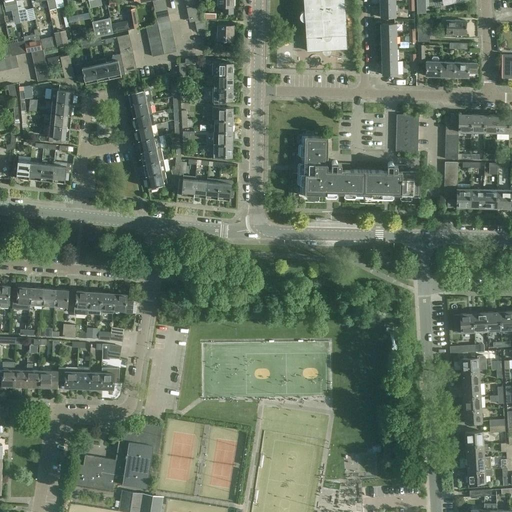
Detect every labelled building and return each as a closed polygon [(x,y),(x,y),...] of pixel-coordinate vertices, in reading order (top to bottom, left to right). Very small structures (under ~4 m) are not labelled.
[(3,0),(6,12),(12,11),(14,19),(17,21),(20,20),(18,8),(16,1),(15,0),(3,0)] [(18,8),(24,7),(22,0),(15,0),(16,1),(18,8)] [(38,0),(39,2),(47,0),(48,9),(49,9),(46,0),(38,0)] [(87,0),(90,8),(102,6),(100,0),(87,0)] [(234,7),(233,0),(218,0),(218,6),(223,6),(223,14),(232,14),(233,7),(234,7)] [(303,0),(305,12),(302,12),(300,13),(301,19),(302,20),(305,20),(306,35),(306,36),(307,36),(307,50),(307,51),(346,49),(345,21),(344,5),(343,5),(342,0),(303,0)] [(166,4),(154,7),(155,12),(167,10),(166,4)] [(394,4),(380,4),(381,18),(395,17),(394,4)] [(187,8),(190,22),(195,21),(197,32),(198,32),(198,31),(205,31),(206,20),(202,20),(199,5),(187,8)] [(137,27),(134,9),(127,10),(121,12),(123,26),(129,25),(130,29),(137,27)] [(167,10),(155,12),(156,18),(168,16),(167,10)] [(158,25),(169,22),(168,16),(156,18),(158,25)] [(95,38),(100,37),(100,36),(112,34),(109,18),(92,22),(95,38)] [(206,20),(205,31),(211,32),(211,26),(218,26),(217,40),(224,40),(224,41),(226,41),(226,40),(233,40),(233,25),(218,25),(218,20),(206,20)] [(466,21),(446,20),(445,34),(465,35),(466,21)] [(159,30),(171,27),(169,22),(158,25),(159,30)] [(381,36),(395,36),(395,23),(381,24),(381,36)] [(159,31),(159,30),(158,25),(146,27),(147,33),(159,31)] [(159,30),(159,31),(160,36),(172,33),(171,27),(159,30)] [(27,53),(31,52),(42,49),(42,48),(40,39),(38,29),(33,30),(34,34),(24,36),(27,52),(27,53)] [(429,42),(429,30),(417,30),(417,41),(429,42)] [(160,36),(159,31),(147,33),(148,39),(160,36)] [(160,36),(161,42),(173,39),(172,33),(160,36)] [(55,36),(56,45),(57,46),(72,43),(71,39),(67,40),(65,34),(55,36)] [(118,43),(130,40),(129,34),(117,37),(118,43)] [(17,42),(21,53),(27,52),(24,36),(23,37),(24,41),(17,42)] [(56,45),(55,36),(54,37),(54,36),(40,39),(42,48),(56,45)] [(161,42),(160,36),(148,39),(150,45),(162,42),(161,42)] [(395,49),(395,36),(381,36),(381,49),(395,49)] [(95,38),(88,39),(90,47),(102,45),(100,37),(95,38)] [(79,49),(90,47),(88,39),(87,40),(81,41),(78,42),(79,49)] [(163,47),(174,45),(173,39),(161,42),(162,42),(163,47)] [(118,43),(119,49),(131,46),(130,40),(118,43)] [(21,53),(17,42),(9,44),(12,56),(15,55),(21,53)] [(163,48),(163,47),(162,42),(150,45),(151,51),(163,48)] [(2,46),(4,58),(9,56),(12,56),(9,44),(2,46)] [(163,47),(163,48),(164,54),(176,51),(174,45),(163,47)] [(56,46),(43,49),(44,55),(44,56),(58,53),(56,46)] [(132,52),(131,46),(119,49),(120,54),(132,52)] [(164,54),(163,48),(151,51),(152,56),(164,54)] [(31,52),(33,58),(44,55),(43,49),(42,49),(31,52)] [(396,61),(395,49),(381,49),(382,62),(396,61)] [(134,58),(132,52),(120,54),(122,60),(134,58)] [(60,56),(61,60),(64,78),(74,76),(69,54),(60,56)] [(120,73),(136,69),(135,63),(123,66),(122,60),(120,54),(112,55),(111,61),(106,62),(109,78),(121,76),(120,73)] [(511,54),(501,54),(501,76),(511,76),(511,54)] [(15,55),(12,56),(9,56),(12,68),(18,67),(15,55)] [(33,58),(34,64),(45,61),(44,56),(44,55),(33,58)] [(4,58),(6,70),(12,68),(9,56),(4,58)] [(439,76),(440,61),(438,61),(438,59),(437,57),(432,57),(431,59),(431,61),(425,61),(425,76),(439,76)] [(135,63),(134,58),(122,60),(123,66),(135,63)] [(34,64),(35,69),(47,67),(45,61),(34,64)] [(97,81),(94,65),(93,61),(76,64),(78,76),(83,75),(85,83),(97,81)] [(233,63),(219,63),(219,62),(212,61),(211,75),(214,75),(214,76),(233,76),(233,63)] [(396,61),(382,62),(382,75),(396,74),(396,61)] [(439,76),(453,77),(454,62),(440,61),(439,76)] [(97,81),(109,78),(106,62),(94,65),(97,81)] [(454,62),(453,77),(468,77),(468,72),(475,73),(475,62),(454,62)] [(35,69),(36,75),(48,73),(47,67),(35,69)] [(177,96),(176,72),(169,74),(169,84),(171,84),(172,96),(177,96)] [(48,73),(36,75),(38,81),(49,79),(48,73)] [(233,88),(233,76),(214,76),(214,87),(233,88)] [(7,85),(10,97),(16,95),(14,84),(7,85)] [(71,87),(59,85),(58,89),(57,89),(51,88),(50,99),(52,101),(72,103),(73,91),(71,91),(71,87)] [(20,91),(20,98),(25,98),(32,99),(31,90),(30,86),(19,87),(20,91)] [(232,99),(233,88),(214,87),(213,104),(227,104),(227,100),(232,99)] [(128,93),(130,105),(149,101),(152,100),(150,89),(144,90),(144,89),(128,93)] [(71,115),(72,103),(52,101),(51,113),(71,115)] [(152,113),(150,105),(149,101),(130,105),(133,117),(152,113)] [(21,102),(21,111),(25,110),(25,109),(32,108),(32,103),(25,103),(25,102),(21,102)] [(212,120),(218,120),(232,120),(232,107),(212,107),(212,120)] [(70,127),(71,115),(51,113),(50,125),(70,127)] [(133,117),(135,128),(151,125),(154,124),(152,113),(133,117)] [(458,131),(471,131),(471,114),(458,114),(451,114),(450,122),(458,123),(458,129),(458,131)] [(471,131),(483,132),(484,115),(471,114),(471,131)] [(483,132),(496,132),(496,115),(484,115),(483,132)] [(496,132),(508,132),(509,115),(496,115),(496,132)] [(232,132),(232,120),(218,120),(218,124),(214,124),(214,132),(218,132),(232,132)] [(70,127),(50,125),(48,141),(62,143),(62,139),(69,139),(70,127)] [(135,128),(138,140),(158,136),(158,135),(154,136),(151,125),(135,128)] [(232,144),(232,132),(218,132),(218,144),(232,144)] [(160,148),(158,136),(138,140),(140,152),(160,148)] [(334,198),(334,195),(363,196),(364,170),(349,169),(350,163),(337,163),(337,162),(337,161),(336,161),(335,160),(334,160),(333,160),(332,161),(331,162),(331,163),(331,169),(323,169),(323,156),(327,156),(328,137),(302,136),(300,193),(306,193),(306,194),(306,195),(306,196),(307,197),(308,197),(309,197),(317,198),(318,196),(318,193),(325,193),(325,198),(334,198)] [(232,144),(218,144),(213,144),(213,159),(218,159),(226,159),(226,156),(232,156),(232,144)] [(163,160),(160,148),(140,152),(142,164),(163,160)] [(40,180),(52,181),(54,164),(47,164),(47,161),(42,160),(42,163),(40,180)] [(142,164),(145,175),(164,171),(166,171),(163,160),(142,164)] [(28,178),(30,162),(18,161),(16,177),(28,178)] [(42,163),(30,162),(28,178),(40,180),(42,163)] [(54,162),(54,164),(52,181),(64,182),(66,163),(54,162)] [(390,199),(390,196),(420,197),(420,171),(406,171),(406,165),(393,165),(393,164),(393,163),(392,162),(391,162),(390,162),(389,162),(388,163),(387,164),(387,170),(364,170),(363,196),(381,196),(381,199),(390,199)] [(175,169),(170,170),(171,175),(178,178),(180,168),(175,169)] [(164,171),(145,175),(147,187),(151,187),(151,190),(158,188),(157,185),(166,183),(164,171)] [(178,178),(177,194),(181,194),(181,195),(193,196),(195,180),(178,178)] [(205,197),(217,199),(219,180),(207,178),(207,181),(205,197)] [(207,181),(195,180),(193,196),(205,197),(207,181)] [(219,180),(217,199),(229,200),(229,197),(232,197),(233,191),(230,191),(231,181),(219,180)] [(470,189),(456,188),(456,192),(444,192),(444,198),(448,198),(447,207),(469,207),(470,189)] [(483,189),(470,189),(469,207),(482,207),(483,189)] [(496,189),(483,189),(482,207),(496,208),(496,189)] [(509,190),(496,189),(496,208),(509,208),(509,190)] [(0,284),(0,301),(8,302),(9,285),(0,284)] [(14,288),(12,308),(28,309),(29,303),(30,287),(17,286),(17,288),(14,288)] [(43,288),(30,287),(29,303),(41,304),(43,288)] [(55,289),(43,288),(41,304),(54,305),(55,289)] [(55,289),(54,305),(67,306),(68,290),(55,289)] [(88,307),(89,291),(76,290),(75,306),(88,307)] [(101,292),(89,291),(88,307),(100,308),(101,292)] [(114,293),(101,292),(100,308),(100,312),(112,313),(112,309),(114,293)] [(114,293),(112,309),(126,310),(125,313),(133,313),(134,300),(126,300),(126,294),(114,293)] [(511,310),(499,311),(500,330),(511,329),(511,310)] [(499,311),(486,312),(487,331),(500,330),(499,311)] [(474,331),(487,331),(486,312),(473,313),(474,331)] [(460,315),(453,315),(454,327),(460,327),(461,332),(474,331),(473,313),(459,313),(460,315)] [(110,333),(122,335),(123,329),(111,327),(110,333)] [(122,335),(110,333),(109,339),(121,341),(122,335)] [(120,352),(107,350),(106,356),(119,358),(120,352)] [(461,371),(479,370),(486,370),(485,357),(483,355),(477,356),(477,358),(460,359),(461,371)] [(492,369),(496,369),(501,369),(501,361),(495,361),(495,362),(492,362),(492,369)] [(26,386),(38,386),(38,370),(32,370),(33,364),(27,364),(26,370),(26,386)] [(64,387),(77,387),(77,367),(58,367),(58,380),(65,381),(64,387)] [(89,388),(89,372),(89,368),(77,367),(77,387),(89,388)] [(101,372),(100,388),(113,388),(113,383),(118,383),(119,373),(119,368),(101,367),(101,372)] [(2,385),(14,385),(14,369),(2,369),(2,385)] [(14,385),(26,386),(26,370),(14,369),(14,385)] [(38,370),(38,386),(50,386),(51,380),(57,380),(58,371),(38,370)] [(479,383),(479,370),(461,371),(462,384),(479,383)] [(89,388),(100,388),(101,372),(89,372),(89,388)] [(462,384),(462,397),(480,396),(479,383),(462,384)] [(462,397),(463,409),(481,408),(480,396),(462,397)] [(481,408),(463,409),(464,422),(482,421),(481,408)] [(146,487),(152,452),(158,453),(162,426),(141,422),(140,423),(139,434),(120,431),(116,459),(85,454),(83,464),(75,463),(72,483),(112,489),(113,482),(121,483),(146,487)] [(465,445),(483,444),(482,431),(464,432),(465,445)] [(487,444),(483,444),(465,445),(466,458),(483,457),(483,450),(488,450),(487,444)] [(484,469),(483,457),(466,458),(466,470),(484,469)] [(484,469),(466,470),(467,483),(485,482),(484,469)] [(132,511),(160,511),(162,497),(143,494),(122,491),(119,510),(132,511)]
